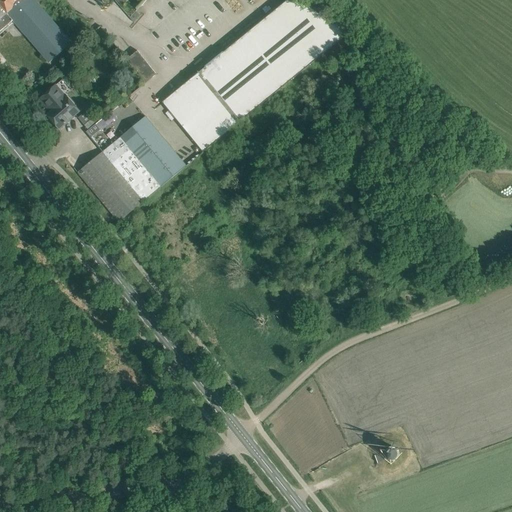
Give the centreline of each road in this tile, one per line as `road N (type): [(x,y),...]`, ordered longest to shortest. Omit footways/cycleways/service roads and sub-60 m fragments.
road 1 (secondary): [(242,435),(0,130)]
road 2 (track): [(256,421),(346,346),(511,275)]
road 3 (unclassified): [(0,505),(189,477)]
